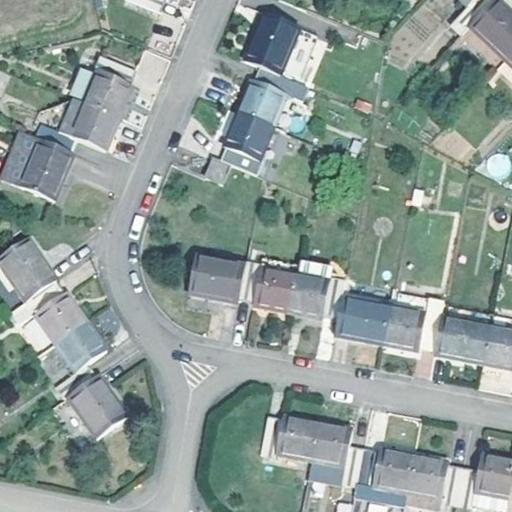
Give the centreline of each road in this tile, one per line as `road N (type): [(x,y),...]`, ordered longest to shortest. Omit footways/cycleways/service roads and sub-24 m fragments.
road 1 (residential): [(219,0),(118,245),(120,281),(163,354)]
road 2 (residential): [(196,361),(511,416)]
road 3 (residential): [(171,511),(196,361)]
